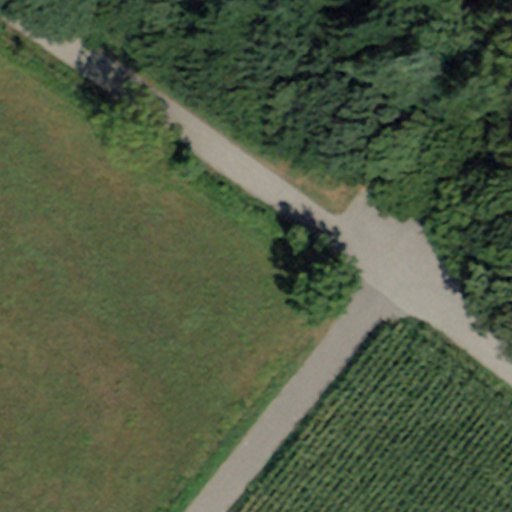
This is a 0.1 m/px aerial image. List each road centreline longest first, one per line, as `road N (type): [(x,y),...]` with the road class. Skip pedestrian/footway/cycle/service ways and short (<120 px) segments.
road 1 (unclassified): [(390,276),(4,0)]
road 2 (unclassified): [(203,511),(390,276)]
road 3 (track): [(390,276),(511,111)]
road 4 (unclassified): [(511,370),(390,276)]
